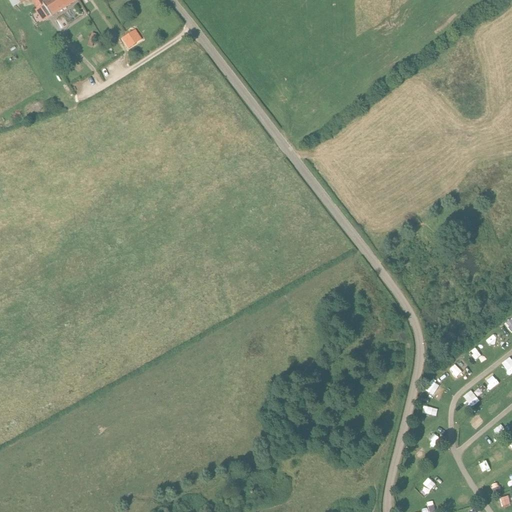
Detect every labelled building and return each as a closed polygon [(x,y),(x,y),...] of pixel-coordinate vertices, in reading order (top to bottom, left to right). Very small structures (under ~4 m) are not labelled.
[(8,0),(13,7),(20,2),(23,0),(31,0),(38,10),(44,6),(43,5),(44,5),(45,1),(44,0),(8,0)] [(51,17),(54,15),(76,0),(46,0),(45,1),(44,5),(43,5),(44,6),(51,17)] [(132,39),(139,35),(135,30),(129,34),(132,39)] [(95,49),(98,35),(92,34),(89,48),(95,49)] [(132,39),(129,34),(122,39),(125,44),(132,39)] [(132,39),(125,44),(129,49),(136,44),(132,39)] [(492,339),(499,347),(509,339),(503,331),(492,339)] [(475,350),(467,356),(472,363),(481,357),(475,350)] [(439,379),(431,385),(437,393),(445,386),(439,379)] [(494,379),(486,383),(490,391),(498,388),(494,379)] [(476,390),(467,398),(475,406),(483,398),(476,390)] [(500,410),(494,403),(487,410),(493,416),(500,410)] [(471,423),(478,430),(486,422),(480,415),(471,423)] [(491,434),(497,442),(506,436),(500,428),(491,434)] [(423,445),(414,456),(424,464),(432,453),(423,445)] [(480,445),(474,450),(480,457),(486,452),(480,445)] [(490,459),(496,466),(504,459),(498,452),(490,459)] [(442,464),(436,472),(447,481),(453,473),(442,464)] [(428,496),(434,488),(428,483),(422,491),(428,496)] [(498,497),(506,494),(503,483),(494,485),(498,497)] [(499,511),(502,511),(511,508),(506,499),(496,504),(499,511)]
